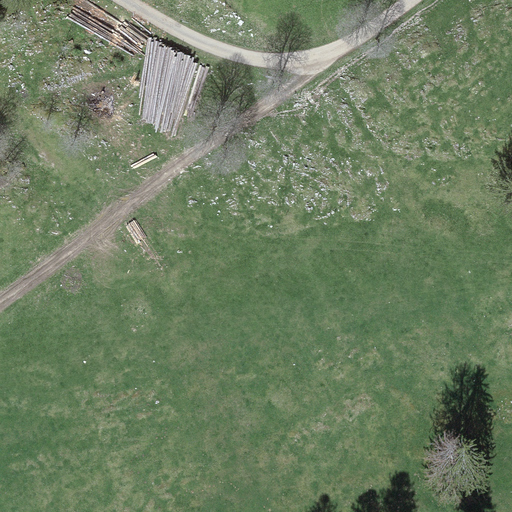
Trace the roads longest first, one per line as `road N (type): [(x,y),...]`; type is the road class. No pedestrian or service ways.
road 1 (track): [(0,307),(309,61)]
road 2 (unclassified): [(406,0),(333,52),(278,62),(227,53),(124,0)]
